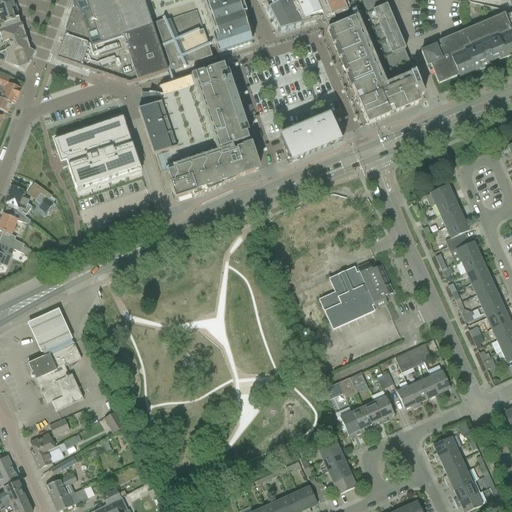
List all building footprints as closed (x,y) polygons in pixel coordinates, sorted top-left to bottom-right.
[(238,0),(51,0),(72,14),(56,61),(129,86),(170,209),(236,181),(235,179),(258,171),(254,160),(223,66),(219,56),(251,45),(238,0)] [(261,0),(278,33),(324,20),(315,0),(261,0)] [(315,0),(324,20),(367,126),(418,104),(416,98),(423,95),(385,5),(388,0),(315,0)] [(12,2),(0,6),(0,30),(20,24),(16,13),(15,11),(16,11),(16,8),(15,8),(12,2)] [(511,55),(511,8),(511,10),(438,42),(439,44),(421,52),(431,77),(434,75),(438,85),(458,76),(459,78),(490,65),(489,63),(498,60),(499,61),(511,55)] [(28,49),(20,24),(0,30),(0,53),(5,51),(7,57),(5,62),(5,63),(24,73),(34,53),(34,52),(28,49)] [(11,104),(15,106),(21,90),(8,84),(9,80),(0,76),(0,92),(2,94),(0,98),(0,99),(11,104)] [(0,110),(7,113),(11,104),(0,99),(0,98),(0,97),(0,110)] [(279,137),(288,159),(337,138),(328,117),(279,137)] [(124,122),(54,146),(60,164),(66,162),(67,167),(68,168),(75,191),(126,174),(127,178),(126,178),(141,174),(125,127),(124,124),(124,122)] [(139,177),(121,182),(123,189),(128,202),(134,200),(133,196),(144,193),(139,177)] [(432,200),(427,202),(430,207),(434,205),(435,206),(453,198),(448,186),(429,194),(432,200)] [(23,216),(24,218),(31,208),(28,205),(29,200),(23,197),(25,193),(11,187),(4,204),(7,205),(6,208),(16,212),(23,216)] [(41,211),(46,215),(53,205),(54,206),(55,205),(40,195),(35,202),(35,203),(35,202),(40,206),(41,211)] [(278,220),(291,258),(336,243),(337,246),(344,244),(346,250),(368,242),(355,206),(347,209),(344,198),(278,220)] [(453,198),(435,206),(435,207),(440,217),(458,209),(453,199),(453,198)] [(6,208),(0,223),(0,232),(2,233),(11,237),(17,222),(20,223),(29,225),(30,222),(27,220),(24,218),(23,216),(16,212),(6,208)] [(458,209),(440,217),(445,229),(463,221),(458,209)] [(420,214),(416,215),(419,222),(420,225),(420,226),(427,223),(426,219),(423,220),(420,214)] [(447,248),(447,249),(465,240),(463,235),(468,232),(463,221),(445,229),(450,240),(444,242),(447,248)] [(426,228),(422,230),(427,240),(431,238),(426,228)] [(2,233),(0,239),(0,243),(14,251),(20,254),(24,245),(10,239),(11,237),(2,233)] [(455,266),(460,263),(479,255),(473,243),(468,245),(465,240),(447,249),(455,266)] [(0,265),(7,268),(14,251),(0,243),(0,265)] [(479,255),(460,263),(465,274),(483,266),(479,255)] [(435,258),(441,272),(445,270),(439,256),(435,258)] [(335,294),(318,301),(332,332),(359,319),(374,313),(372,307),(373,307),(375,310),(378,309),(385,305),(387,304),(385,301),(384,298),(387,297),(390,295),(392,294),(380,267),(378,268),(372,271),(369,264),(359,268),(357,270),(358,273),(357,274),(354,268),(328,280),(335,294)] [(483,266),(465,274),(468,280),(471,286),(489,278),(486,271),(483,266)] [(489,278),(471,286),(473,292),(475,297),(494,289),(492,284),(489,278)] [(494,289),(475,297),(481,309),(499,300),(497,296),(494,289)] [(499,300),(481,309),(486,320),(504,311),(502,308),(499,300)] [(461,304),(456,306),(461,317),(470,313),(464,311),(463,310),(462,307),(461,304)] [(504,311),(486,320),(491,331),(509,322),(508,320),(504,311)] [(470,313),(461,317),(465,324),(473,321),(470,313)] [(511,329),(509,322),(491,331),(496,343),(511,335),(511,329)] [(476,328),(468,332),(472,339),(476,338),(480,336),(476,328)] [(511,335),(496,343),(501,353),(511,348),(511,335)] [(472,339),(472,340),(477,351),(481,349),(479,345),(483,343),(480,336),(476,338),(472,339)] [(32,372),(31,373),(30,374),(30,375),(30,376),(31,377),(31,378),(32,378),(33,378),(34,378),(47,406),(52,403),(56,412),(83,400),(72,375),(69,377),(64,367),(81,360),(74,344),(28,365),(32,372)] [(422,360),(423,364),(431,360),(424,345),(416,348),(422,360)] [(416,348),(405,354),(410,365),(422,360),(416,348)] [(511,348),(501,353),(506,365),(511,362),(511,348)] [(187,352),(179,362),(191,376),(202,370),(187,352)] [(482,353),(478,355),(482,362),(490,359),(488,354),(484,356),(482,353)] [(405,354),(394,359),(399,370),(410,365),(405,354)] [(482,362),(486,371),(495,367),(491,358),(490,359),(482,362)] [(446,370),(430,378),(440,399),(444,397),(442,394),(450,391),(447,384),(451,382),(446,370)] [(360,374),(349,379),(354,390),(365,385),(360,374)] [(388,375),(382,377),(387,389),(393,386),(388,375)] [(377,380),(376,380),(378,384),(381,391),(387,389),(382,377),(377,380)] [(430,378),(419,383),(427,401),(434,398),(435,401),(440,399),(430,378)] [(339,385),(338,385),(343,395),(354,390),(349,379),(346,380),(345,382),(339,385)] [(400,389),(395,391),(400,403),(404,412),(411,408),(413,411),(417,409),(407,388),(405,383),(398,386),(400,389)] [(419,383),(407,388),(417,409),(421,407),(420,404),(427,401),(419,383)] [(338,385),(339,385),(338,384),(324,390),(329,402),(343,395),(338,385)] [(385,398),(374,403),(383,424),(387,422),(386,419),(393,416),(389,407),(385,398)] [(374,403),(362,408),(371,426),(378,423),(379,426),(383,424),(374,403)] [(362,408),(351,413),(361,435),(365,433),(363,430),(371,426),(362,408)] [(83,412),(74,416),(76,420),(85,416),(83,412)] [(104,420),(112,435),(124,428),(116,413),(104,420)] [(351,413),(339,419),(347,437),(355,433),(356,436),(361,435),(351,413)] [(30,453),(33,459),(46,453),(51,451),(54,449),(59,447),(54,449),(50,440),(69,431),(64,420),(49,427),(52,434),(29,443),(33,451),(30,453)] [(468,431),(465,425),(458,428),(461,436),(469,432),(468,431)] [(78,437),(69,442),(71,446),(72,447),(81,443),(78,437)] [(451,438),(432,446),(436,454),(433,455),(434,459),(456,450),(451,438)] [(326,446),(317,451),(322,462),(344,453),(342,448),(339,450),(335,442),(326,446)] [(46,453),(33,459),(37,470),(47,466),(57,462),(59,460),(64,459),(62,454),(59,447),(54,449),(51,451),(46,453)] [(456,450),(434,459),(436,464),(439,462),(443,469),(461,461),(456,450)] [(325,469),(320,472),(322,476),(323,476),(346,465),(342,458),(345,457),(344,453),(322,462),(325,469)] [(0,474),(12,469),(7,458),(0,461),(0,459),(0,474)] [(61,465),(51,471),(54,477),(76,464),(72,458),(66,462),(61,465)] [(461,461),(443,469),(446,477),(443,478),(445,482),(466,472),(461,461)] [(298,463),(286,469),(288,473),(296,469),(296,470),(300,468),(298,463)] [(346,465),(323,476),(328,487),(332,485),(354,475),(352,471),(349,472),(346,465)] [(0,474),(0,488),(8,484),(17,480),(12,469),(0,474)] [(466,472),(445,482),(447,486),(450,485),(453,492),(472,484),(466,472)] [(45,487),(52,504),(68,497),(74,494),(70,486),(77,482),(74,475),(61,480),(54,483),(45,487)] [(333,485),(327,488),(331,495),(336,493),(338,496),(356,488),(353,481),(356,479),(354,475),(332,485),(333,485)] [(484,478),(482,479),(484,483),(486,482),(489,489),(494,488),(490,480),(489,478),(489,476),(484,478)] [(314,480),(309,482),(314,493),(319,491),(314,480)] [(0,508),(4,506),(6,509),(10,506),(12,511),(31,511),(18,483),(9,487),(2,490),(3,492),(0,493),(0,508)] [(455,505),(477,495),(480,494),(475,483),(472,484),(453,492),(456,499),(453,501),(455,505)] [(309,488),(297,493),(305,511),(310,511),(309,509),(317,506),(313,497),(309,488)] [(494,488),(489,489),(495,501),(499,499),(494,488)] [(329,500),(325,489),(315,494),(320,505),(329,500)] [(102,498),(106,506),(121,499),(116,490),(102,498)] [(68,497),(52,504),(56,511),(60,511),(66,509),(87,500),(83,491),(74,494),(68,497)] [(305,511),(297,493),(285,498),(291,511),(305,511)] [(477,495),(455,505),(457,509),(460,507),(461,511),(469,511),(482,506),(477,495)] [(291,511),(285,498),(274,503),(278,511),(291,511)] [(106,506),(94,511),(125,511),(127,511),(122,501),(121,499),(121,500),(121,499),(106,506)] [(407,503),(403,505),(406,511),(420,511),(416,502),(409,506),(407,503)] [(278,511),(274,503),(263,509),(264,511),(278,511)]
